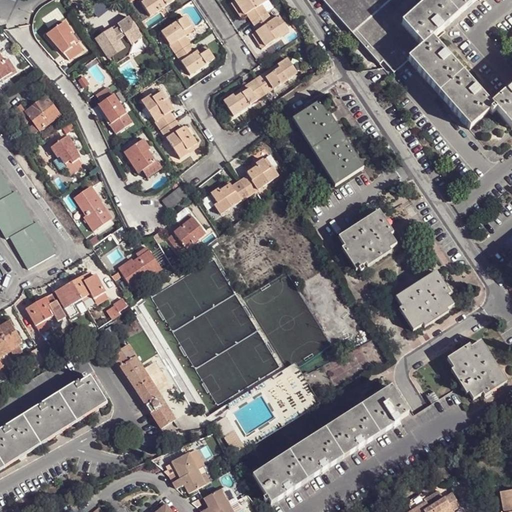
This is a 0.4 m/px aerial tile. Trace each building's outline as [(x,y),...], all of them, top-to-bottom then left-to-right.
[(147,0),(142,3),(151,17),(167,7),(167,6),(176,0),(175,0),(147,0)] [(268,1),(267,0),(237,0),(235,1),(244,16),(246,15),(247,16),(262,5),(268,1)] [(392,71),(422,45),(402,23),(427,0),(336,0),(392,63),(388,67),(392,71)] [(432,0),(413,17),(432,40),(477,0),(432,0)] [(244,16),(235,1),(231,4),(241,19),(244,16)] [(268,1),(262,5),(268,12),(274,9),(268,1)] [(252,23),(268,12),(262,5),(247,16),(252,23)] [(273,20),(268,12),(252,23),(258,32),(266,26),(273,20)] [(290,32),(279,16),(273,20),(266,26),(275,41),(290,32)] [(112,29),(95,40),(108,60),(112,58),(117,64),(129,56),(133,47),(132,45),(142,38),(129,17),(117,25),(125,37),(120,41),(112,29)] [(162,33),(171,47),(186,37),(188,36),(185,31),(192,26),(187,17),(178,23),(177,22),(162,33)] [(65,24),(50,34),(55,41),(53,42),(67,62),(83,51),(79,44),(77,46),(72,49),(70,46),(75,43),(69,35),(72,33),(65,24)] [(185,31),(188,36),(196,31),(192,26),(185,31)] [(275,41),(266,26),(258,32),(256,33),(265,48),(275,41)] [(77,46),(79,44),(72,33),(69,35),(75,43),(70,46),(72,49),(77,46)] [(265,48),(256,33),(252,35),(262,50),(265,48)] [(186,37),(171,47),(176,54),(191,44),(186,37)] [(493,109),(432,40),(424,47),(409,61),(470,130),(493,109)] [(176,54),(191,77),(207,66),(206,65),(201,56),(198,52),(197,52),(191,44),(176,54)] [(201,56),(209,51),(206,46),(198,52),(201,56)] [(201,56),(206,65),(215,60),(209,51),(201,56)] [(0,81),(13,74),(4,62),(0,54),(0,81)] [(288,59),(278,66),(280,68),(274,73),(282,86),(298,75),(288,59)] [(8,60),(4,62),(13,74),(15,72),(8,60)] [(263,75),(266,78),(274,73),(280,68),(278,66),(277,65),(263,75)] [(282,86),(274,73),(266,78),(274,91),(282,86)] [(264,97),(274,91),(266,78),(263,75),(254,81),(264,97)] [(251,89),(258,101),(264,97),(254,81),(248,85),(251,89)] [(233,94),(234,95),(235,98),(242,94),(243,94),(251,89),(248,85),(233,94)] [(96,97),(102,104),(113,96),(108,89),(96,97)] [(224,102),(234,118),(251,107),(250,106),(258,101),(251,89),(243,94),(242,94),(235,98),(234,95),(224,102)] [(150,96),(141,102),(156,123),(171,112),(173,111),(166,101),(168,99),(163,92),(153,99),(150,96)] [(511,92),(493,109),(511,129),(511,92)] [(102,104),(99,106),(112,125),(110,126),(116,135),(134,124),(114,96),(113,96),(102,104)] [(47,97),(26,113),(31,120),(35,125),(40,131),(60,116),(47,97)] [(168,99),(166,101),(173,111),(175,110),(168,99)] [(362,171),(350,153),(345,145),(332,125),(327,116),(319,104),(295,121),(338,187),(362,171)] [(13,111),(22,126),(31,120),(26,113),(20,106),(13,111)] [(171,112),(156,123),(162,131),(177,121),(171,112)] [(327,116),(332,125),(334,124),(335,123),(330,114),(327,116)] [(161,132),(166,139),(175,133),(188,151),(198,145),(193,137),(191,138),(184,128),(183,129),(177,121),(162,131),(161,132)] [(335,188),(338,187),(295,121),(293,122),(335,188)] [(345,145),(347,143),(334,124),(332,125),(345,145)] [(40,131),(35,125),(28,130),(33,136),(40,131)] [(191,138),(193,137),(186,127),(184,128),(191,138)] [(166,139),(181,160),(190,154),(188,151),(175,133),(166,139)] [(69,137),(52,149),(59,159),(61,158),(69,169),(67,170),(70,176),(87,164),(69,137)] [(124,154),(138,175),(144,171),(148,179),(163,169),(158,161),(156,163),(149,152),(151,151),(145,140),(124,154)] [(362,171),(364,170),(352,152),(350,153),(362,171)] [(271,156),(266,158),(273,168),(277,165),(271,156)] [(69,169),(61,158),(59,159),(54,162),(62,174),(67,170),(69,169)] [(266,158),(263,160),(269,170),(273,168),(266,158)] [(249,176),(240,182),(243,187),(252,181),(258,191),(279,177),(273,168),(269,170),(263,160),(257,165),(258,167),(248,174),(249,176)] [(248,174),(258,167),(257,165),(246,172),(248,174)] [(0,200),(13,194),(0,169),(0,200)] [(252,181),(243,187),(250,196),(258,191),(252,181)] [(243,187),(240,182),(232,187),(230,185),(220,192),(219,190),(212,194),(218,204),(215,206),(222,215),(241,202),(235,192),(243,187)] [(220,192),(230,185),(229,183),(219,190),(220,192)] [(168,210),(189,194),(183,186),(162,202),(168,210)] [(250,196),(243,187),(235,192),(241,202),(250,196)] [(112,220),(92,188),(77,199),(88,218),(86,220),(94,233),(112,220)] [(0,200),(0,227),(6,239),(10,237),(34,224),(17,191),(13,194),(0,200)] [(212,194),(209,196),(215,206),(218,204),(212,194)] [(209,196),(202,201),(208,211),(215,206),(209,196)] [(379,212),(377,213),(387,229),(389,227),(379,212)] [(377,213),(339,238),(345,248),(360,270),(367,266),(391,251),(398,246),(392,236),(387,229),(377,213)] [(191,215),(179,224),(182,227),(193,218),(191,215)] [(206,235),(193,218),(182,227),(174,233),(187,250),(206,235)] [(55,254),(38,222),(34,224),(10,237),(28,269),(55,254)] [(395,234),(391,226),(389,227),(387,229),(392,236),(395,234)] [(180,255),(187,250),(174,233),(167,238),(180,255)] [(134,261),(150,252),(147,248),(131,258),(133,260),(134,261)] [(357,272),(360,270),(345,248),(342,249),(357,272)] [(367,266),(368,268),(392,253),(391,251),(367,266)] [(133,260),(119,269),(131,288),(146,278),(148,280),(162,270),(150,252),(134,261),(133,260)] [(112,276),(115,281),(122,277),(119,272),(112,276)] [(106,293),(94,275),(91,277),(88,273),(81,277),(91,294),(90,295),(93,299),(94,300),(106,293)] [(436,273),(434,275),(443,289),(445,287),(436,273)] [(434,275),(396,299),(402,309),(416,331),(423,326),(447,311),(454,307),(447,297),(443,289),(434,275)] [(62,288),(72,305),(90,295),(91,294),(81,277),(62,288)] [(453,294),(449,285),(445,287),(443,289),(447,297),(453,294)] [(72,305),(62,288),(54,292),(72,323),(80,318),(79,317),(72,305)] [(106,293),(94,300),(97,306),(109,300),(106,293)] [(51,309),(58,304),(51,295),(45,298),(51,309)] [(72,305),(79,317),(81,315),(76,307),(93,299),(90,295),(72,305)] [(26,309),(36,326),(42,322),(54,316),(55,316),(51,309),(45,298),(26,309)] [(120,299),(112,305),(114,308),(117,313),(118,312),(125,307),(120,299)] [(58,304),(51,309),(55,316),(54,316),(57,322),(66,318),(58,304)] [(118,312),(117,313),(114,308),(106,313),(111,322),(120,316),(118,312)] [(413,332),(416,331),(402,309),(399,311),(413,332)] [(449,314),(447,311),(423,326),(425,328),(449,314)] [(45,321),(36,326),(40,334),(50,329),(45,321)] [(0,327),(0,357),(9,352),(18,347),(19,347),(18,345),(21,344),(9,322),(0,327)] [(73,346),(89,335),(86,330),(69,341),(73,346)] [(73,346),(69,341),(59,347),(61,350),(62,353),(73,346)] [(38,349),(44,360),(54,355),(49,346),(48,343),(38,349)] [(56,343),(49,346),(54,355),(61,350),(59,347),(56,343)] [(117,347),(121,352),(126,349),(123,343),(117,347)] [(506,381),(481,343),(472,349),(449,363),(447,365),(452,372),(467,396),(471,402),(483,395),(491,390),(506,381)] [(448,360),(449,363),(472,349),(470,346),(448,360)] [(18,347),(9,352),(13,358),(21,354),(18,347)] [(113,357),(121,352),(117,347),(110,351),(113,357)] [(121,352),(113,357),(159,431),(175,421),(129,347),(126,349),(121,352)] [(36,365),(44,360),(38,349),(30,353),(36,364),(36,365)] [(290,368),(286,370),(294,383),(304,378),(295,365),(290,368)] [(33,372),(31,367),(30,366),(24,369),(28,375),(33,372)] [(253,447),(321,406),(304,378),(294,383),(286,370),(228,406),(233,415),(287,382),(300,403),(246,436),(253,447)] [(452,372),(449,374),(464,398),(467,396),(452,372)] [(79,383),(59,395),(61,397),(24,419),(0,434),(0,468),(18,457),(20,460),(21,461),(27,457),(26,455),(25,453),(54,435),(56,438),(56,439),(64,434),(63,433),(61,430),(90,413),(92,415),(93,416),(100,412),(99,410),(97,408),(107,401),(96,384),(93,386),(89,379),(86,381),(80,385),(79,383)] [(491,390),(492,393),(507,383),(506,381),(491,390)] [(392,389),(382,396),(384,398),(394,392),(392,389)] [(483,395),(485,399),(493,394),(492,393),(491,390),(483,395)] [(404,407),(394,392),(384,398),(378,402),(349,421),(341,426),(313,444),(306,448),(277,466),(270,471),(255,480),(267,501),(269,503),(270,506),(286,495),(292,491),(321,473),(328,469),(358,450),(364,445),(394,426),(400,422),(410,415),(404,407)] [(428,396),(433,405),(441,401),(436,392),(428,396)] [(59,395),(23,418),(24,419),(61,397),(59,395)] [(376,400),(348,418),(349,421),(378,402),(376,400)] [(97,408),(99,410),(109,404),(107,401),(97,408)] [(92,415),(90,413),(61,430),(63,433),(92,415)] [(347,416),(339,421),(340,423),(341,426),(349,421),(348,418),(347,416)] [(23,418),(0,432),(0,434),(24,419),(23,418)] [(341,426),(340,423),(311,441),(313,444),(341,426)] [(394,426),(364,445),(365,447),(395,428),(394,426)] [(56,438),(54,435),(25,453),(26,455),(56,438)] [(306,448),(304,445),(276,464),(277,466),(306,448)] [(358,450),(328,469),(329,470),(359,451),(358,450)] [(198,462),(192,452),(187,454),(193,465),(198,462)] [(170,469),(173,475),(168,477),(175,490),(177,489),(180,488),(182,493),(185,492),(187,496),(205,486),(199,476),(196,471),(193,465),(187,454),(171,463),(173,467),(170,469)] [(0,472),(20,460),(18,457),(0,468),(0,472)] [(253,478),(255,480),(270,471),(269,468),(253,478)] [(209,484),(203,473),(199,476),(205,486),(209,484)] [(321,473),(292,491),(293,493),(294,494),(323,475),(322,475),(321,473)] [(428,505),(442,497),(436,487),(422,496),(428,505)] [(462,496),(469,494),(467,487),(457,491),(459,497),(462,496)] [(506,511),(511,511),(511,489),(498,492),(501,511),(506,511)] [(202,506),(204,511),(202,511),(230,511),(219,491),(203,500),(205,505),(202,506)] [(454,511),(452,510),(460,505),(451,491),(442,497),(428,505),(417,511),(454,511)] [(473,504),(469,494),(462,496),(466,506),(473,504)] [(271,508),(287,497),(286,495),(270,506),(271,508)]
